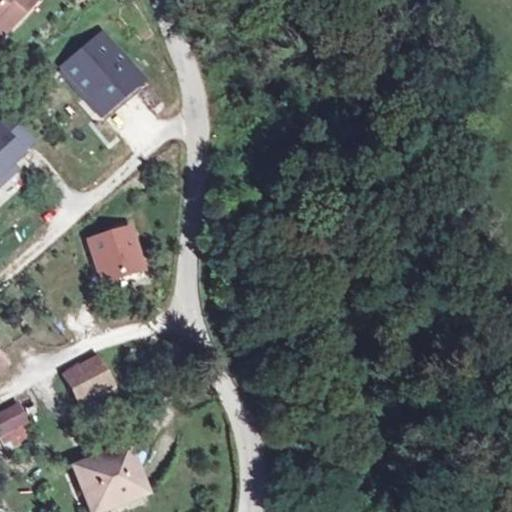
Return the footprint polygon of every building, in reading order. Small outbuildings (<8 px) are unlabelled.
[(0,0),(0,30),(26,4),(21,0),(0,0)] [(138,78),(99,32),(58,67),(98,112),(138,78)] [(4,113),(0,116),(0,181),(15,169),(6,158),(27,140),(4,113)] [(129,226),(86,238),(99,282),(142,269),(129,226)] [(97,356),(61,373),(73,400),(109,383),(97,356)] [(107,431),(54,455),(66,479),(77,474),(86,496),(128,477),(107,431)] [(77,474),(66,479),(75,501),(86,496),(77,474)]
